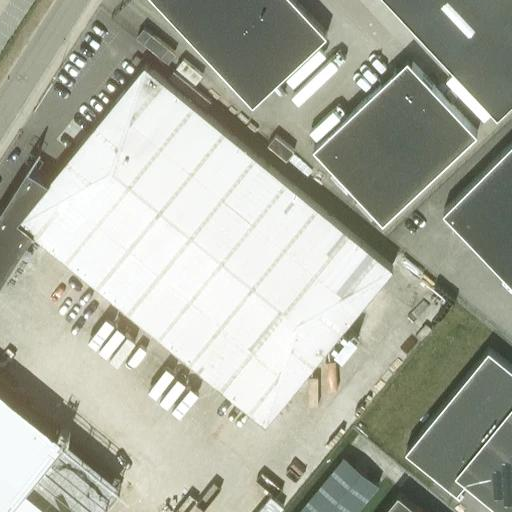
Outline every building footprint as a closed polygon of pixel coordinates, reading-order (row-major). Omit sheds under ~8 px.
[(133,1),(124,9),(381,220),(498,110),(511,97),(511,0),(140,0),(136,4),(133,1)] [(393,265),(146,62),(50,179),(28,165),(0,209),(0,283),(34,230),(266,420),(393,265)] [(511,140),(443,209),(511,278),(511,140)] [(451,292),(418,327),(424,333),(457,298),(451,292)] [(406,448),(457,489),(470,473),(511,507),(511,365),(489,347),(406,448)] [(0,511),(97,511),(123,482),(0,380),(0,511)] [(354,511),(379,482),(344,453),(296,511),(354,511)] [(423,511),(398,491),(380,511),(423,511)] [(212,511),(193,494),(180,509),(183,511),(212,511)]
